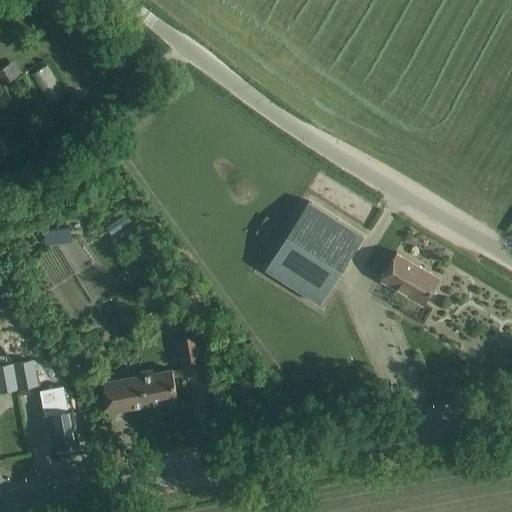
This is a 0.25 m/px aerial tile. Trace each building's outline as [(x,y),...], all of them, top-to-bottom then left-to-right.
[(321,304),(364,237),(310,203),(267,270),(321,304)] [(71,254),(71,242),(43,243),(43,255),(71,254)] [(69,282),(87,279),(85,269),(87,269),(85,252),(65,255),(69,282)] [(381,280),(424,305),(440,278),(397,253),(381,280)] [(185,370),(187,370),(203,367),(197,336),(180,340),(185,370)] [(34,360),(15,364),(20,389),(41,385),(39,374),(37,375),(34,360)] [(0,392),(20,389),(15,364),(0,366),(0,392)] [(109,413),(113,412),(178,400),(173,370),(104,382),(109,413)] [(260,380),(234,384),(236,398),(262,393),(260,380)] [(80,448),(74,411),(69,412),(64,387),(42,391),(46,417),(50,416),(57,452),(80,448)]
